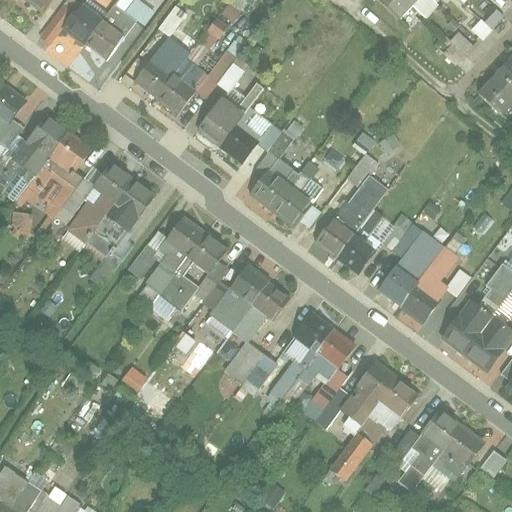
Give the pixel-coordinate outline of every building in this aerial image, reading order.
[(51,0),(26,0),(42,12),(51,0)] [(403,0),(375,0),(391,14),(403,0)] [(169,39),(186,15),(174,7),(158,31),(169,39)] [(106,64),(125,39),(90,13),(72,39),(106,64)] [(440,53),(456,68),(473,49),(457,34),(440,53)] [(495,108),(511,89),(511,37),(469,83),(495,108)] [(198,68),(208,75),(216,64),(206,57),(198,68)] [(200,94),(152,61),(135,86),(182,119),(200,94)] [(0,115),(7,122),(26,100),(0,78),(0,115)] [(265,146),(235,121),(241,114),(221,97),(194,129),(244,170),(265,146)] [(94,159),(48,125),(3,188),(106,263),(152,199),(112,170),(102,184),(85,172),(94,159)] [(373,161),(381,152),(389,158),(400,143),(390,135),(380,147),(363,134),(354,146),(373,161)] [(265,195),(299,221),(320,194),(285,168),(265,195)] [(375,250),(345,225),(382,180),(371,171),(316,237),(357,271),(375,250)] [(511,213),(511,189),(511,190),(501,206),(511,213)] [(228,257),(183,223),(129,295),(174,329),(190,308),(244,349),(228,370),(262,395),(279,372),(250,350),(269,325),(275,330),(291,308),(248,275),(233,295),(223,287),(230,278),(219,270),(228,257)] [(511,253),(477,307),(505,326),(511,315),(511,253)] [(430,291),(385,257),(367,281),(412,315),(430,291)] [(511,331),(468,302),(439,345),(486,376),(511,338),(511,331)] [(390,442),(419,403),(376,371),(352,403),(341,395),(365,362),(313,323),(290,354),(303,363),(271,405),(292,421),(318,385),(326,391),(312,409),(324,418),(317,427),(327,435),(338,421),(360,437),(327,480),(343,492),(384,437),(390,442)] [(511,364),(500,380),(511,388),(511,364)] [(120,386),(138,395),(147,378),(129,368),(120,386)] [(478,438),(428,402),(411,426),(461,462),(478,438)] [(493,480),(506,462),(493,453),(480,470),(493,480)] [(0,511),(52,511),(55,509),(6,476),(0,484),(0,511)] [(57,511),(87,511),(68,498),(57,511)]
